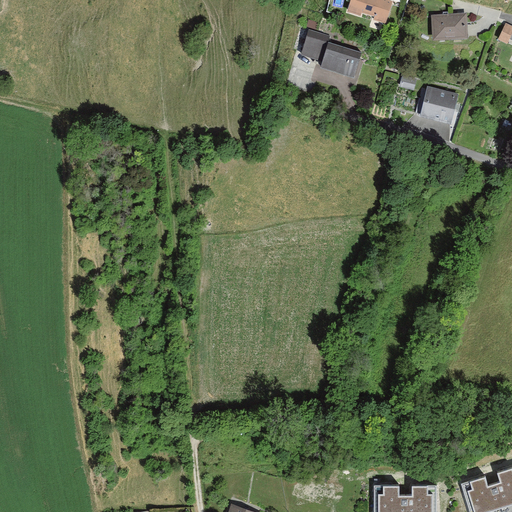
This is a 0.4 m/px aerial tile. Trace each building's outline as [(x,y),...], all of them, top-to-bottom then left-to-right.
[(386,24),(392,0),(351,0),(348,13),(361,17),(362,12),(375,16),(374,20),(386,24)] [(465,10),(432,14),(435,40),(468,36),(465,10)] [(511,26),(506,23),(498,39),(507,44),(511,32),(511,26)] [(355,78),(362,53),(327,42),(330,35),(310,29),(302,54),(323,61),(321,68),(355,78)] [(415,87),(416,78),(408,77),(407,86),(415,87)] [(460,95),(427,89),(421,119),(453,126),(460,95)] [(485,479),(462,486),(470,511),(503,511),(511,509),(511,469),(500,473),(504,485),(488,490),(485,479)] [(400,496),(401,487),(375,486),(374,511),(437,511),(437,488),(415,487),(415,496),(400,496)] [(261,511),(231,502),(227,511),(261,511)]
